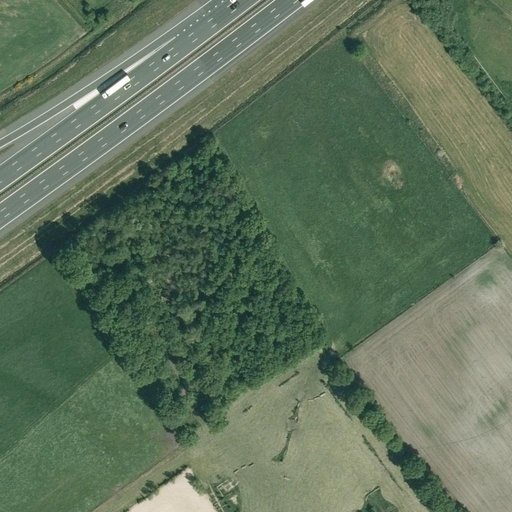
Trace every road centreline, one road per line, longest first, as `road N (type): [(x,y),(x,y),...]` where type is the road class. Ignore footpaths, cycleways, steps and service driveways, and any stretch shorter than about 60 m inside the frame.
road 1 (motorway): [(0,216),(292,0)]
road 2 (motorway): [(180,48),(0,177)]
road 3 (motorway): [(180,48),(0,144)]
